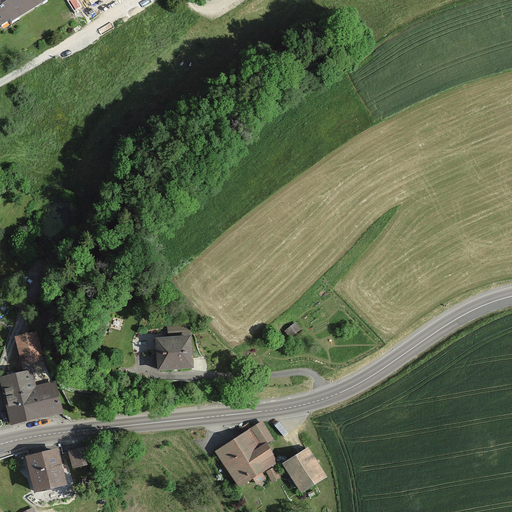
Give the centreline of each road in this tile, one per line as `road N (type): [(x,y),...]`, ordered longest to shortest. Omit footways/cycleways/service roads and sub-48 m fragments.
road 1 (primary): [(511,297),(470,312),(370,377),(310,404),(0,445)]
road 2 (residential): [(0,86),(138,0)]
